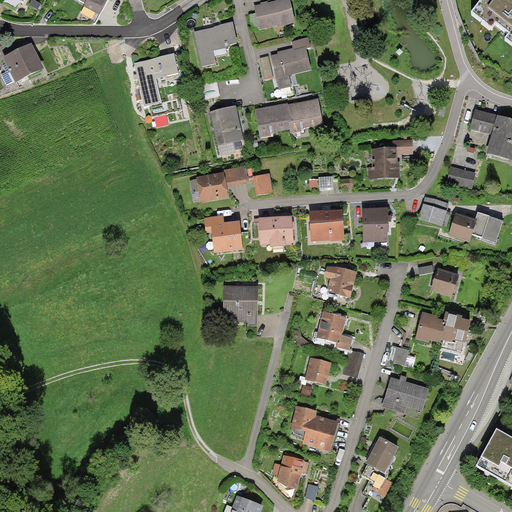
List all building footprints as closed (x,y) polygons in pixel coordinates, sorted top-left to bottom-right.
[(108,0),(75,0),(86,6),(85,9),(100,17),(108,0)] [(511,4),(506,0),(484,0),(472,16),(511,47),(511,4)] [(290,1),(256,9),(257,16),(251,18),(255,34),(278,29),(279,36),(297,33),(290,1)] [(232,26),(195,34),(203,69),(217,66),(214,51),(237,46),(232,26)] [(179,31),(168,33),(172,47),(182,45),(179,31)] [(311,51),(309,40),(291,44),(293,51),(272,56),(280,91),(291,89),(289,77),(312,72),(307,52),(311,51)] [(31,48),(4,62),(15,86),(43,73),(31,48)] [(178,75),(175,57),(135,66),(144,111),(162,107),(156,80),(178,75)] [(268,60),(262,62),(266,81),(272,79),(268,60)] [(217,83),(201,86),(202,94),(218,91),(217,83)] [(218,91),(202,94),(204,101),(219,98),(218,91)] [(441,104),(438,116),(444,117),(447,106),(441,104)] [(323,127),(320,105),(287,110),(291,132),(291,136),(306,134),(305,130),(323,127)] [(287,107),(257,112),(261,139),(274,137),(273,135),(291,132),(287,110),(287,107)] [(236,109),(210,115),(219,157),(233,154),(231,144),(243,142),(236,109)] [(497,118),(477,112),(472,130),(493,136),(497,118)] [(511,122),(499,118),(489,155),(511,160),(511,122)] [(397,151),(373,152),(375,180),(401,179),(400,165),(398,165),(397,151)] [(244,169),(225,172),(227,185),(246,182),(244,169)] [(474,175),(452,169),(448,183),(470,189),(474,175)] [(224,176),(196,181),(200,204),(228,199),(224,176)] [(330,176),(319,176),(319,188),(331,188),(330,176)] [(269,178),(255,180),(257,196),(271,194),(269,178)] [(450,207),(427,200),(421,222),(443,229),(450,207)] [(342,215),(310,217),(312,243),(343,241),(342,215)] [(387,215),(364,216),(366,244),(388,243),(387,215)] [(476,221),(458,215),(450,238),(471,245),(475,237),(497,244),(504,224),(478,215),(476,221)] [(222,219),(205,220),(206,233),(212,233),(214,254),(243,252),(240,225),(222,227),(222,219)] [(293,220),(259,221),(261,247),(272,246),(273,250),(286,249),(285,246),(294,245),(293,220)] [(331,281),(327,295),(324,300),(330,304),(337,298),(351,301),(357,275),(334,269),(333,271),(329,270),(326,280),(331,281)] [(439,273),(432,293),(453,300),(460,279),(439,273)] [(258,289),(224,289),(224,317),(238,317),(238,324),(249,324),(249,328),(257,328),(258,289)] [(346,321),(324,315),(318,340),(338,346),(337,351),(350,354),(353,341),(342,338),(346,321)] [(424,319),(419,341),(441,346),(443,340),(447,325),(424,319)] [(443,340),(465,346),(470,325),(448,319),(443,340)] [(299,329),(295,329),(291,344),(307,349),(309,344),(302,339),(299,329)] [(415,367),(417,357),(409,355),(411,349),(394,346),(391,363),(415,367)] [(359,380),(364,357),(351,354),(345,376),(359,380)] [(332,366),(311,361),(306,383),(326,388),(332,366)] [(404,417),(406,409),(425,415),(433,386),(394,375),(384,411),(404,417)] [(163,384),(150,385),(152,397),(164,396),(163,384)] [(318,414),(296,408),(290,431),(306,435),(303,447),(331,455),(338,426),(316,420),(318,414)] [(511,441),(499,434),(478,471),(511,489),(511,441)] [(400,450),(381,440),(361,480),(376,487),(373,492),(386,499),(393,486),(387,482),(392,473),(389,471),(400,450)] [(285,459),(279,483),(287,491),(299,493),(307,464),(285,459)] [(238,500),(233,511),(263,511),(264,511),(238,500)]
